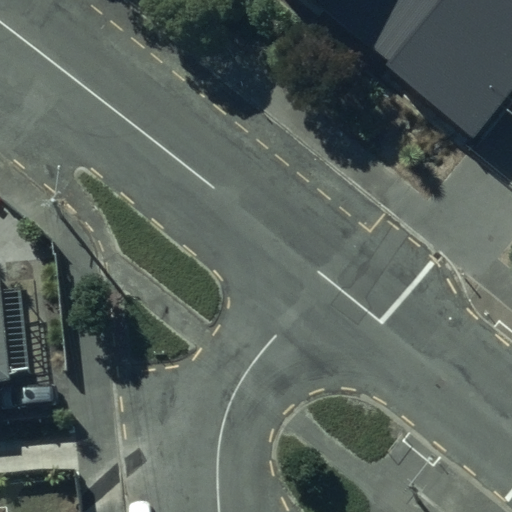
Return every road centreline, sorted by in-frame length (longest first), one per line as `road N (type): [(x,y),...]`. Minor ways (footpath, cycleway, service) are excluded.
road 1 (residential): [(0,20),(320,277)]
road 2 (residential): [(320,277),(249,365),(223,422),(215,511)]
road 3 (residential): [(320,277),(511,431)]
